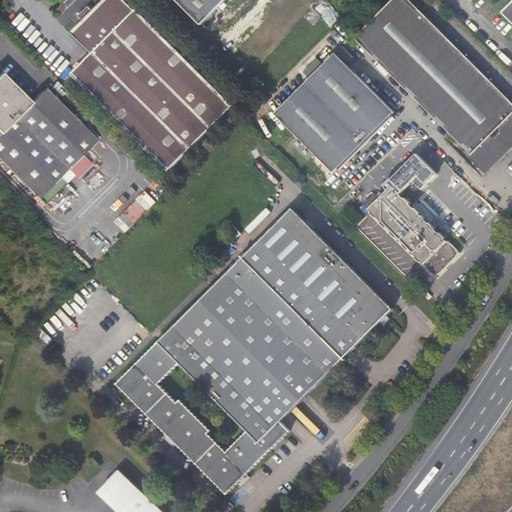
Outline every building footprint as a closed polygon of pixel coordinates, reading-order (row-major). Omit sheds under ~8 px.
[(96,50),(74,71),(171,168),(237,103),(133,0),(103,0),(75,29),(96,50)] [(182,0),(203,20),(222,0),(182,0)] [(392,0),(355,38),(472,154),(470,157),(488,174),(511,150),(511,101),(410,0),(392,0)] [(511,0),(505,0),(497,7),(511,22),(511,0)] [(334,173),(338,168),(340,171),(393,118),(391,116),(395,112),(336,53),(276,114),(334,173)] [(3,70),(0,72),(0,156),(38,195),(97,137),(45,85),(32,98),(3,70)] [(413,142),(417,137),(413,133),(408,137),(413,142)] [(422,263),(424,265),(447,242),(445,240),(446,239),(440,234),(439,234),(435,230),(412,207),(410,205),(411,204),(406,198),(405,200),(400,195),(413,182),(422,190),(438,175),(417,154),(392,180),(391,179),(384,186),(389,190),(380,199),(374,194),(364,204),(370,209),(369,210),(372,213),(371,213),(376,219),(377,218),(382,222),(381,223),(386,229),(387,228),(391,232),(391,233),(396,239),(397,238),(399,240),(398,241),(401,244),(402,243),(404,245),(403,246),(408,251),(409,250),(411,252),(410,253),(413,256),(414,255),(416,257),(415,258),(421,264),(422,263)] [(127,210),(137,220),(151,205),(141,195),(127,210)] [(0,206),(0,283),(22,305),(60,267),(0,206)] [(289,431),(279,421),(390,309),(292,209),(115,384),(224,495),(289,431)] [(119,511),(120,511),(141,491),(120,470),(99,492),(119,511)] [(162,511),(141,491),(120,511),(162,511)]
